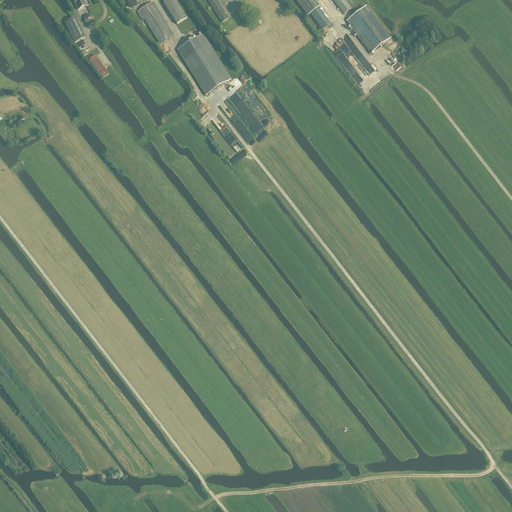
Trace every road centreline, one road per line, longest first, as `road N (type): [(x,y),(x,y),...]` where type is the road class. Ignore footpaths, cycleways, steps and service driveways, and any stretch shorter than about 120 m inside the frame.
road 1 (track): [(195,33),(168,48),(202,100),(511,488)]
road 2 (track): [(0,217),(225,511)]
road 3 (track): [(494,465),(483,474),(317,484),(221,495),(202,505)]
road 4 (track): [(323,0),(371,59),(427,91),(511,200)]
